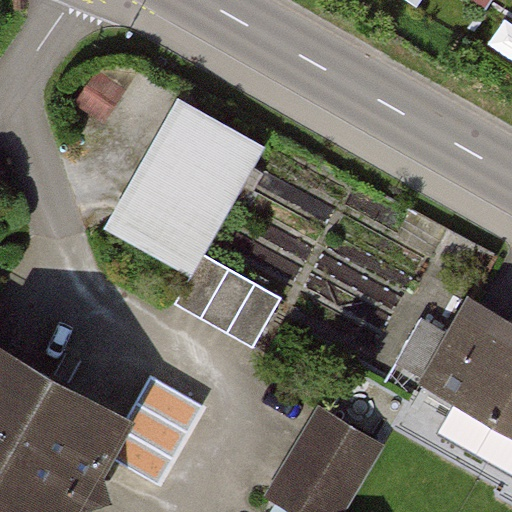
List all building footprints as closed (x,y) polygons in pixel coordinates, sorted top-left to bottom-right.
[(259,151),(183,112),(123,229),(198,268),(179,304),(258,345),(284,294),(205,253),(259,151)] [(479,245),(414,209),(399,236),(465,272),(479,245)] [(511,325),(473,304),(433,377),(511,420),(511,325)] [(0,324),(0,508),(5,511),(78,511),(141,417),(0,324)] [(335,511),(374,446),(323,417),(278,494),(309,511),(335,511)]
